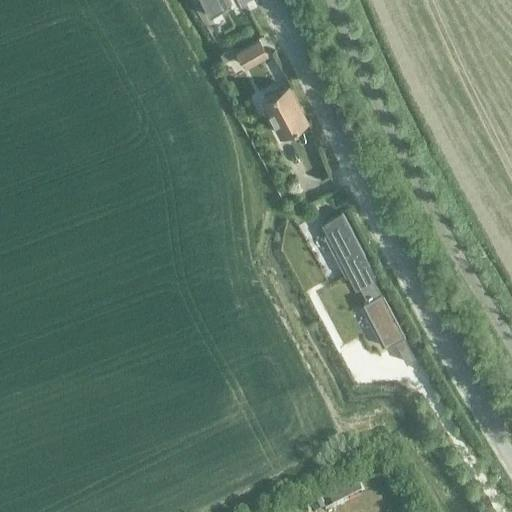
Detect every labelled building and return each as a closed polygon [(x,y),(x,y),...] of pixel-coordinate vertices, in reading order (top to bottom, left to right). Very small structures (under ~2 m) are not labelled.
[(200,0),(209,16),(230,6),(226,0),(200,0)] [(237,52),(244,66),(266,55),(259,40),(237,52)] [(234,52),(221,60),(231,76),(244,70),(234,52)] [(281,135),(306,122),(287,87),(262,100),(281,135)] [(341,213),(321,223),(326,233),(323,235),(344,277),(347,275),(355,289),(358,287),(373,279),(375,278),(341,213)] [(373,279),(358,287),(367,303),(364,304),(386,347),(395,343),(404,338),(405,337),(382,294),(381,295),(373,279)] [(404,338),(395,343),(406,364),(415,360),(404,338)] [(340,490),(326,497),(332,509),(346,502),(340,490)] [(317,501),(309,505),(312,511),(320,511),(322,511),(317,501)]
